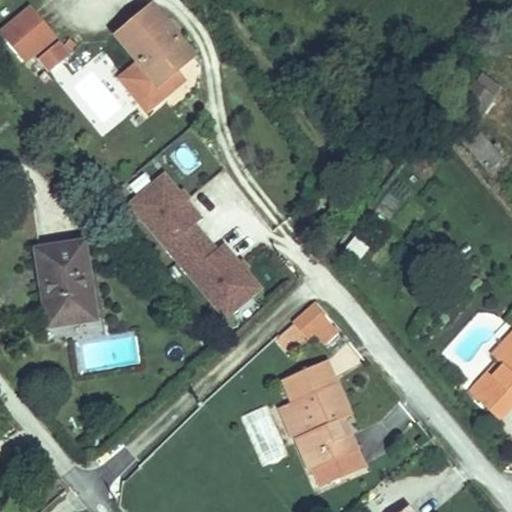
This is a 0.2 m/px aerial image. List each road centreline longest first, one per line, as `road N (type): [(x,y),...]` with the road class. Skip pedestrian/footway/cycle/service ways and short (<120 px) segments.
road 1 (residential): [(511,505),(338,297),(318,289),(298,293),(85,491)]
road 2 (residential): [(85,491),(0,388)]
